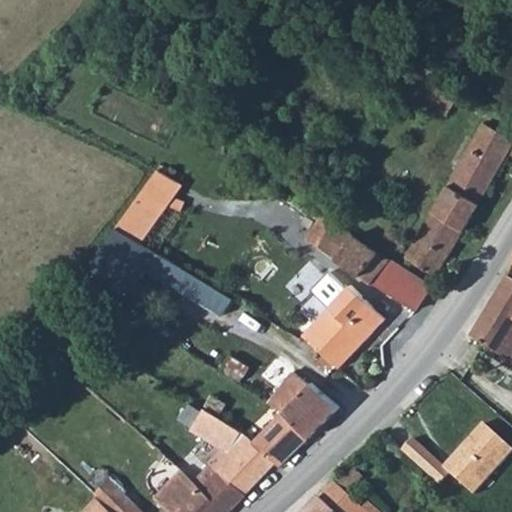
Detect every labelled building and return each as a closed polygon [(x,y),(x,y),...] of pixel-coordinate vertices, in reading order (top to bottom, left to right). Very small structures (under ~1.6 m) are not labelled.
[(407,87),(447,113),(462,90),(422,64),(407,87)] [(511,157),(511,139),(482,122),(405,256),(436,274),(507,154),(511,157)] [(117,228),(141,243),(169,202),(182,184),(159,168),(117,228)] [(321,245),(372,283),(373,281),(389,258),(334,220),(321,245)] [(100,253),(123,268),(141,243),(117,228),(100,253)] [(432,286),(389,258),(373,281),(416,309),(432,286)] [(511,278),(509,277),(472,337),(511,362),(511,278)] [(324,353),(336,365),(338,366),(384,318),(351,285),(331,305),(343,317),(316,346),(324,353)] [(324,353),(306,373),(318,384),(336,365),(324,353)] [(282,412),(308,437),(322,425),(338,408),(310,383),(308,384),(293,371),(276,391),(290,404),(282,412)] [(203,409),(192,428),(222,446),(210,460),(219,468),(216,470),(243,495),(245,496),(276,464),(252,441),(254,439),(250,435),(248,437),(203,409)] [(252,441),(276,464),(280,466),(308,437),(282,412),(254,439),(252,441)] [(414,439),(402,451),(440,485),(451,473),(474,494),(511,451),(511,446),(485,423),(445,467),(414,439)] [(227,511),(243,495),(216,470),(210,464),(194,480),(202,487),(178,511),(227,511)] [(165,505),(172,511),(178,511),(202,487),(194,480),(189,477),(165,505)] [(374,511),(366,504),(361,508),(334,484),(320,499),(316,499),(304,511),(374,511)] [(84,511),(112,511),(99,498),(84,511)]
